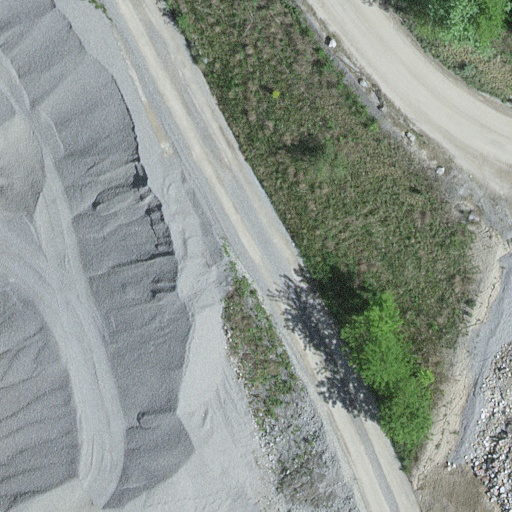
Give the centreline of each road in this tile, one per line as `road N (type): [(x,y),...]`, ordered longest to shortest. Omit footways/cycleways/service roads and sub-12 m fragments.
road 1 (track): [(126,0),(269,389),(284,511)]
road 2 (track): [(511,142),(468,123),(392,51),(355,0)]
